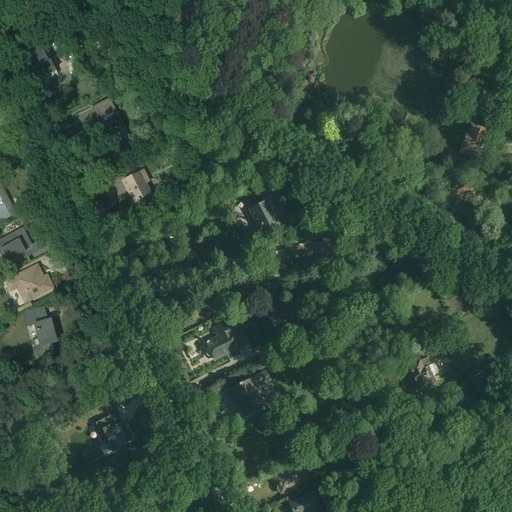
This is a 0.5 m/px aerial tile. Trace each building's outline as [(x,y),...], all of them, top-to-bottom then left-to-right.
[(34,76),(49,68),(38,47),(23,55),(34,76)] [(110,147),(130,136),(110,97),(90,107),(110,147)] [(467,156),(480,161),(490,131),(470,125),(468,132),(466,132),(459,154),(467,156)] [(136,209),(159,199),(145,169),(122,179),(136,209)] [(0,220),(17,211),(0,180),(0,220)] [(254,210),(269,237),(289,226),(274,199),(254,210)] [(0,256),(2,261),(33,245),(23,225),(0,237),(0,256)] [(321,263),(343,251),(332,232),(310,243),(321,263)] [(25,305),(54,290),(46,274),(44,275),(38,263),(4,280),(10,294),(18,290),(25,305)] [(10,299),(13,304),(21,299),(17,294),(10,299)] [(41,346),(61,341),(55,316),(35,320),(41,346)] [(211,363),(242,348),(229,322),(198,336),(211,363)] [(419,391),(439,383),(428,357),(408,366),(419,391)] [(273,380),(268,370),(232,388),(248,418),(267,409),(257,388),(273,380)] [(104,446),(128,438),(120,415),(96,423),(104,446)] [(511,419),(503,432),(511,438),(511,419)] [(280,494),(304,485),(298,469),(274,479),(280,494)] [(294,511),(322,511),(325,511),(317,491),(291,502),(294,511)]
